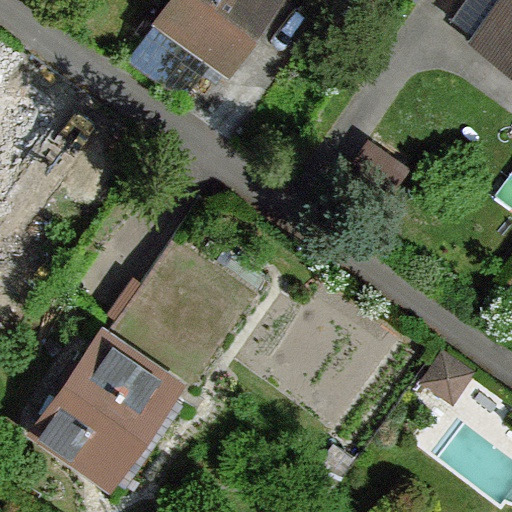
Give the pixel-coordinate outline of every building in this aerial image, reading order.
[(163,0),(154,14),(231,65),(274,0),(163,0)] [(511,0),(500,0),(467,46),(511,78),(511,0)] [(26,66),(0,102),(0,308),(24,275),(0,257),(0,242),(93,112),(26,66)] [(108,324),(33,430),(117,489),(192,384),(108,324)] [(420,384),(454,409),(478,375),(444,350),(420,384)]
